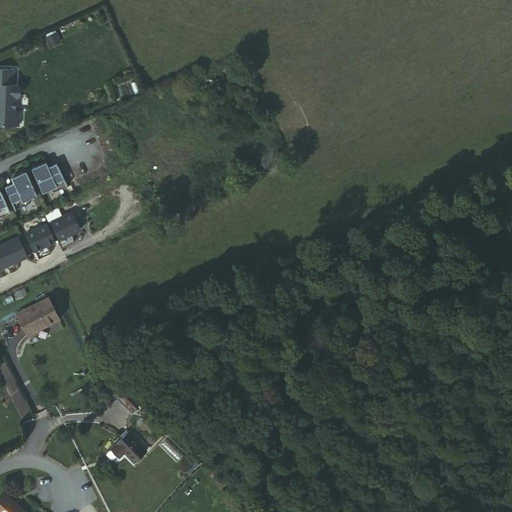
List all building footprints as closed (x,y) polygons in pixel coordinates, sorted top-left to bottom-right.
[(238,68),(201,83),(203,87),(206,86),(209,92),(243,78),(238,68)] [(16,70),(0,69),(0,124),(18,125),(19,111),(15,111),(15,97),(19,97),(22,95),(22,87),(20,85),(16,84),(16,70)] [(36,168),(47,192),(55,189),(57,193),(71,186),(61,163),(53,167),(50,162),(36,168)] [(9,187),(19,210),(33,203),(32,199),(41,195),(30,171),(16,178),(18,183),(9,187)] [(0,217),(13,212),(3,189),(0,190),(0,217)] [(83,228),(74,210),(54,220),(63,238),(83,228)] [(58,240),(49,222),(29,232),(38,250),(58,240)] [(0,270),(31,256),(21,236),(0,246),(0,270)] [(55,318),(45,298),(12,313),(22,334),(55,318)] [(148,450),(129,432),(127,434),(111,451),(119,459),(125,453),(135,463),(148,450)] [(3,492),(0,495),(0,511),(24,511),(25,511),(3,492)]
